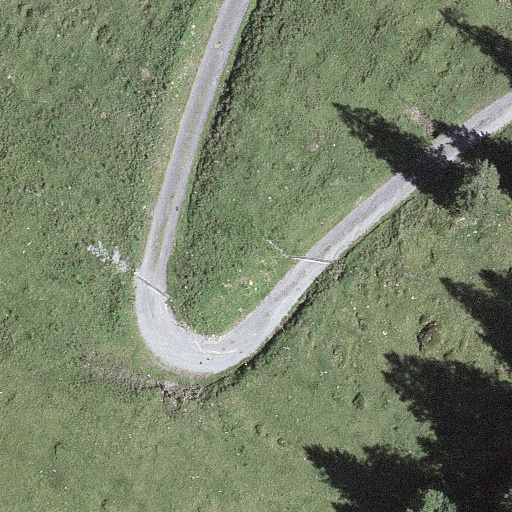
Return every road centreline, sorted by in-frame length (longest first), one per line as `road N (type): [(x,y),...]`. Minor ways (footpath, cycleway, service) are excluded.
road 1 (track): [(511,110),(371,208),(230,348),(189,353),(160,338)]
road 2 (track): [(160,338),(150,323),(149,290),(164,224),(239,0)]
